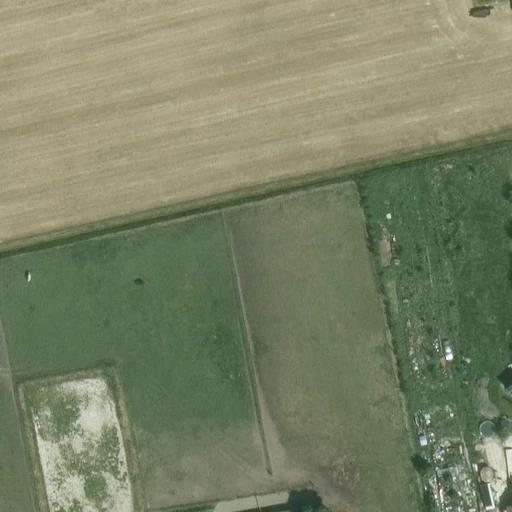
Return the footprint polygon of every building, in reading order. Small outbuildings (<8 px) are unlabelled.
[(511,381),(503,388),(511,397),(511,381)] [(475,431),(487,430),(486,412),(473,413),(475,431)] [(484,436),(487,452),(498,449),(495,434),(484,436)] [(489,481),(508,480),(507,451),(488,452),(489,481)] [(483,484),(489,509),(498,507),(492,482),(483,484)]
